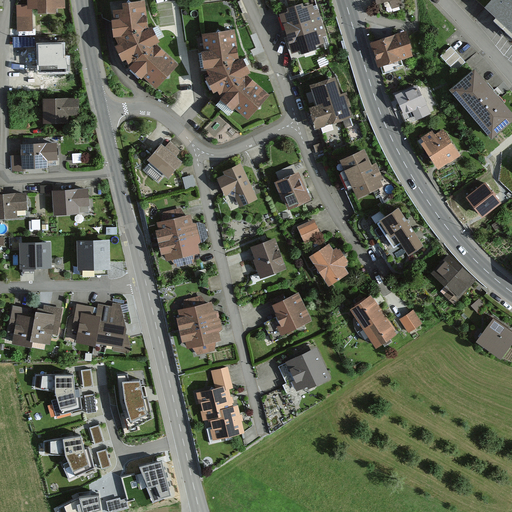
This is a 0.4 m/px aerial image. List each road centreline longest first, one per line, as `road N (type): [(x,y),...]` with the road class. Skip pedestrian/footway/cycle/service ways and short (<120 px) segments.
road 1 (secondary): [(344,0),(375,100),(414,180),(467,251),(511,291)]
road 2 (residential): [(116,173),(7,178),(4,32),(11,0)]
road 3 (residential): [(198,150),(262,430)]
road 4 (residential): [(297,122),(324,196),(388,294)]
road 5 (tertiary): [(183,441),(146,284)]
road 6 (residential): [(146,284),(0,290)]
road 7 (residential): [(248,0),(297,122)]
road 8 (residential): [(183,441),(119,450),(103,386)]
